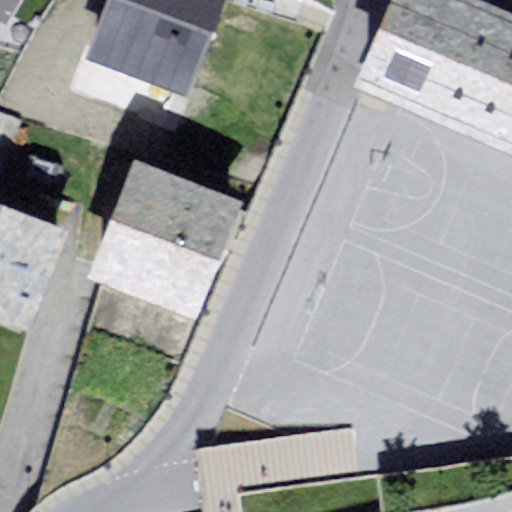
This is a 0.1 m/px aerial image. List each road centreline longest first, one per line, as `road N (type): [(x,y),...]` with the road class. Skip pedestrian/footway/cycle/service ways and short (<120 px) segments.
road 1 (residential): [(107,511),(143,483),(196,411),(365,0)]
road 2 (residential): [(133,511),(282,494)]
